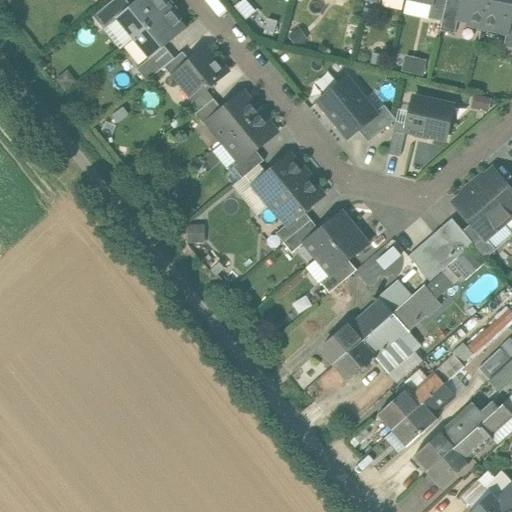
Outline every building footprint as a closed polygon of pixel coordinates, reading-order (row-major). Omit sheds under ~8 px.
[(126,0),(113,0),(94,16),(104,29),(118,18),(132,6),(126,0)] [(139,0),(132,6),(118,18),(134,38),(172,7),(167,1),(165,3),(162,0),(139,0)] [(241,0),(236,4),(246,17),(256,10),(248,0),(241,0)] [(433,0),(432,4),(431,3),(428,18),(443,22),(447,0),(433,0)] [(462,0),(447,0),(443,22),(441,31),(455,34),(458,19),(462,0)] [(462,0),(458,19),(468,21),(467,24),(483,27),(488,0),(462,0)] [(511,0),(488,0),(483,27),(498,31),(499,28),(508,30),(509,30),(511,14),(511,0)] [(176,12),(172,7),(134,38),(151,58),(165,46),(186,29),(174,14),(176,12)] [(151,58),(137,69),(147,81),(164,67),(175,59),(165,46),(151,58)] [(190,61),(175,74),(195,99),(226,73),(206,49),(190,61)] [(175,59),(164,67),(172,77),(175,74),(190,61),(183,52),(175,59)] [(375,113),(347,79),(319,102),(348,137),(358,129),(376,114),(375,113)] [(223,110),(209,121),(209,122),(225,142),(259,113),(243,93),(223,110)] [(453,106),(414,98),(408,124),(406,130),(446,139),(453,106)] [(223,110),(214,99),(195,114),(204,125),(209,122),(209,121),(223,110)] [(396,119),(385,105),(375,113),(376,114),(358,129),(369,142),(396,119)] [(276,134),(259,113),(225,142),(241,161),(242,162),(256,150),(276,134)] [(408,124),(396,121),(389,154),(400,157),(406,130),(408,124)] [(256,150),(242,162),(241,161),(234,167),(243,178),(264,161),(256,150)] [(290,156),(254,186),(270,206),(309,174),(301,165),(297,165),(290,156)] [(511,190),(494,170),(474,186),(504,221),(511,214),(511,190)] [(309,174),(270,206),(279,216),(281,214),(288,224),(289,224),(304,211),(323,196),(316,187),(316,183),(309,174)] [(504,221),(474,186),(455,203),(472,223),(485,238),(485,237),(504,221)] [(304,211),(289,224),(288,224),(276,234),(284,243),(312,220),(304,211)] [(319,230),(304,243),(317,259),(356,228),(342,211),(319,230)] [(463,231),(452,219),(435,234),(456,259),(471,245),(473,244),(463,231)] [(312,220),(284,243),(292,253),(304,243),(319,230),(312,220)] [(485,238),(472,223),(463,231),(473,244),(486,258),(496,250),(485,237),(485,238)] [(189,241),(205,241),(206,224),(190,224),(189,241)] [(356,228),(317,259),(330,275),(330,276),(349,260),(369,244),(356,228)] [(456,259),(435,234),(426,241),(448,266),(456,259)] [(448,266),(426,241),(417,249),(439,274),(448,266)] [(456,259),(448,266),(455,275),(460,271),(467,280),(486,262),(471,245),(456,259)] [(439,274),(417,249),(409,256),(430,281),(439,274)] [(349,260),(330,276),(330,275),(321,282),(330,293),(357,270),(349,260)] [(452,285),(443,273),(426,287),(436,299),(436,298),(446,290),(446,289),(452,285)] [(398,281),(378,298),(380,300),(380,299),(393,314),(412,297),(398,281)] [(412,297),(393,314),(407,329),(424,313),(427,316),(441,304),(436,298),(436,299),(426,287),(424,286),(412,297)] [(349,325),(321,349),(335,365),(393,314),(380,299),(380,300),(350,326),(349,325)] [(393,314),(335,365),(348,380),(373,358),(375,360),(376,358),(389,373),(415,352),(400,335),(407,329),(393,314)] [(511,358),(502,347),(480,367),(490,379),(511,358)] [(415,352),(389,373),(398,383),(423,361),(415,352)] [(455,357),(435,374),(444,385),(464,367),(455,357)] [(511,358),(490,379),(499,389),(511,377),(511,358)] [(409,389),(380,416),(393,431),(423,405),(444,385),(435,374),(413,394),(409,389)] [(444,385),(423,405),(434,416),(455,397),(444,385)] [(511,395),(498,408),(505,416),(510,412),(511,414),(511,395)] [(473,404),(445,430),(459,445),(480,426),(487,419),(481,414),(473,404)] [(423,405),(393,431),(407,447),(437,420),(434,416),(423,405)] [(488,408),(481,414),(487,419),(490,416),(492,414),(488,408)] [(487,419),(480,426),(489,436),(500,427),(490,416),(487,419)] [(480,426),(459,445),(468,455),(489,436),(480,426)] [(445,430),(416,457),(430,472),(459,445),(445,430)] [(459,445),(430,472),(442,486),(472,459),(468,455),(459,445)] [(479,482),(462,497),(470,506),(487,491),(479,482)] [(504,506),(494,494),(473,511),(508,511),(511,509),(511,492),(505,500),(508,503),(504,506)]
